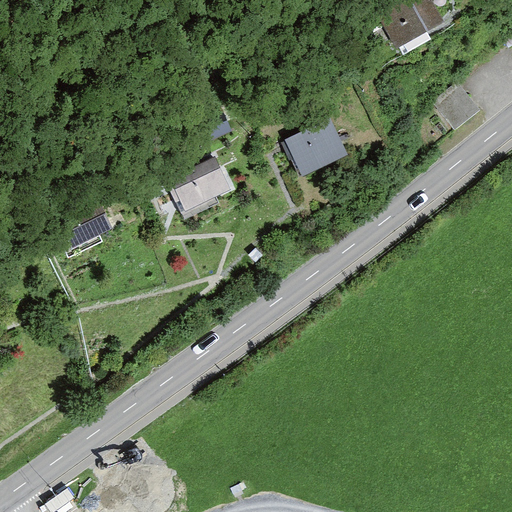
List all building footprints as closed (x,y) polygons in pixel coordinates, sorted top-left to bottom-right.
[(429,0),(407,0),(379,17),(398,49),(443,23),(429,0)] [(461,83),(435,102),(457,131),(483,111),(461,83)] [(330,121),(285,143),(302,178),(348,156),(330,121)] [(232,136),(225,123),(187,141),(193,154),(232,136)] [(239,195),(224,166),(176,190),(190,220),(239,195)] [(98,203),(55,224),(69,252),(112,230),(98,203)]
